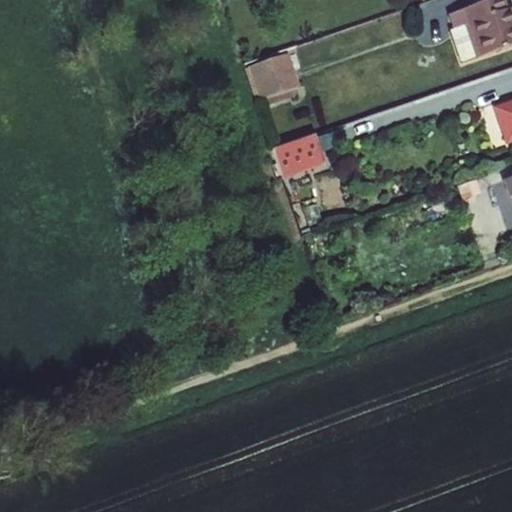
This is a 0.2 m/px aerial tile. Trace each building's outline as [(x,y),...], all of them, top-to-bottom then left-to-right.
[(450,31),(461,64),(511,47),(511,21),(508,10),(503,12),(499,0),(494,0),(447,16),(452,30),(450,31)] [(285,55),(244,69),(255,103),(297,89),(285,55)] [(504,144),(511,140),(511,103),(493,110),(504,144)] [(319,155),(342,147),(338,132),(314,140),(319,155)] [(281,180),(323,166),(319,155),(314,140),(313,137),(271,151),(281,180)] [(511,197),(511,178),(503,181),(509,198),(511,197)] [(459,188),(463,200),(477,195),(473,183),(459,188)]
